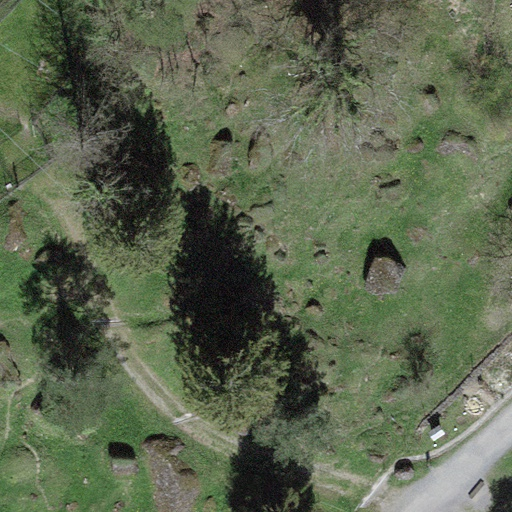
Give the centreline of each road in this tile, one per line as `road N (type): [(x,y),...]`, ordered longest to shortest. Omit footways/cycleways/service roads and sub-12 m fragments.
road 1 (track): [(0,125),(38,175),(128,368),(218,440),(415,508)]
road 2 (track): [(511,421),(412,511)]
